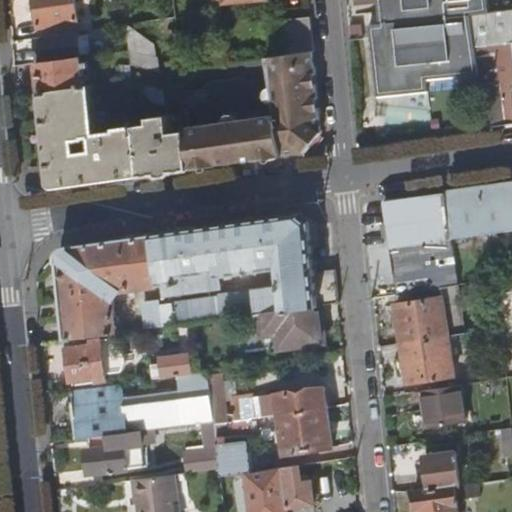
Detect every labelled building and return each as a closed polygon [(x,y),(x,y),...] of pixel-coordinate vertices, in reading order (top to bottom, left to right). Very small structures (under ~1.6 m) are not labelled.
[(81,25),(77,0),(34,0),(40,31),(81,25)] [(370,26),(371,41),(473,23),(472,18),(471,10),(470,0),(376,0),(376,2),(393,1),(395,24),(370,26)] [(511,0),(470,0),(471,10),(472,18),(511,12),(511,0)] [(511,12),(472,18),(473,23),(477,49),(481,49),(511,44),(511,12)] [(316,51),(312,17),(274,21),(277,57),(316,51)] [(473,23),(371,41),(375,97),(427,94),(426,80),(480,76),(477,49),(473,23)] [(133,51),(161,47),(160,35),(130,26),(133,51)] [(82,33),(40,39),(43,64),(85,58),(82,33)] [(495,127),(511,124),(511,44),(481,49),(482,56),(498,55),(501,71),(488,73),(495,127)] [(163,63),(161,47),(133,51),(134,63),(157,64),(163,63)] [(325,134),(316,51),(277,57),(271,58),(274,86),(269,87),(267,89),(266,92),(266,95),(268,99),(271,101),(274,102),(276,109),(231,117),(226,125),(190,131),(191,133),(194,169),(309,153),(325,134)] [(85,58),(43,64),(46,91),(88,86),(85,58)] [(135,79),(122,81),(123,90),(136,88),(135,79)] [(166,79),(135,79),(136,88),(137,94),(138,105),(169,105),(166,79)] [(54,183),(61,187),(146,176),(140,127),(138,105),(137,94),(131,95),(133,115),(127,115),(128,126),(122,127),(122,131),(107,133),(105,118),(101,118),(97,84),(88,86),(46,91),(54,183)] [(194,169),(191,133),(177,134),(174,115),(156,118),(157,124),(140,127),(146,176),(194,169)] [(455,238),(511,229),(511,185),(449,194),(455,238)] [(449,194),(387,203),(399,295),(462,285),(455,238),(449,194)] [(315,226),(303,215),(157,235),(163,283),(165,294),(207,288),(206,280),(266,271),(267,278),(259,280),(261,291),(166,305),(169,325),(189,323),(263,313),(322,305),(341,302),(338,269),(319,271),(315,226)] [(157,235),(70,248),(61,258),(70,339),(119,332),(114,292),(163,283),(157,235)] [(511,294),(511,277),(503,279),(506,296),(511,294)] [(453,338),(447,299),(401,306),(407,345),(453,338)] [(146,303),(149,328),(169,325),(166,305),(162,305),(162,301),(146,303)] [(322,305),(263,313),(266,334),(281,332),(283,347),(318,342),(316,323),(324,322),(322,305)] [(169,325),(173,356),(192,354),(189,323),(169,325)] [(459,376),(453,338),(407,345),(413,383),(459,376)] [(107,370),(104,348),(104,342),(70,346),(74,381),(108,377),(107,370)] [(115,347),(104,348),(107,370),(117,368),(115,347)] [(194,372),(192,354),(173,356),(154,358),(157,377),(194,372)] [(212,402),(210,375),(190,377),(193,404),(212,402)] [(327,387),(281,393),(289,454),(335,448),(327,387)] [(462,387),(424,393),(432,429),(469,422),(462,387)] [(140,422),(128,424),(120,425),(120,430),(180,424),(176,389),(138,393),(138,398),(140,422)] [(138,398),(126,400),(128,424),(140,422),(138,398)] [(128,424),(126,400),(77,406),(81,438),(97,436),(117,433),(117,425),(120,425),(128,424)] [(511,429),(502,431),(505,459),(511,458),(511,429)] [(147,446),(145,430),(117,433),(97,436),(99,454),(93,454),(95,472),(131,467),(130,460),(145,458),(143,446),(147,446)] [(236,435),(216,437),(219,469),(220,476),(244,473),(249,472),(245,442),(237,443),(236,435)] [(432,457),(435,490),(461,488),(466,487),(462,453),(432,457)] [(308,481),(305,464),(271,469),(276,500),(288,498),(290,508),(317,504),(314,480),(308,481)] [(247,491),(244,473),(220,476),(223,506),(223,511),(230,511),(258,507),(255,490),(247,491)] [(136,481),(140,511),(180,511),(175,475),(136,481)] [(463,511),(461,488),(435,490),(418,492),(418,511),(463,511)]
